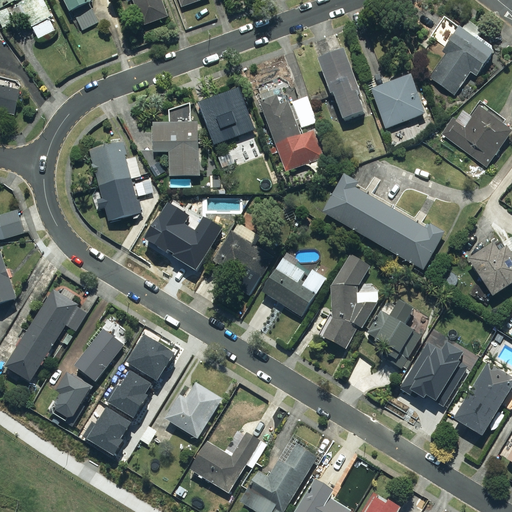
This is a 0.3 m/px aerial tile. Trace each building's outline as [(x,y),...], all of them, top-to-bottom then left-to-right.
[(30,18),(34,28),(54,18),(45,0),(0,0),(0,18),(5,30),(30,18)] [(66,0),(74,14),(75,13),(84,31),(101,23),(92,5),(95,4),(93,0),(66,0)] [(164,0),(134,0),(145,27),(171,18),(164,0)] [(180,0),(184,8),(207,0),(180,0)] [(52,21),(36,29),(41,39),(57,32),(52,21)] [(464,29),(463,28),(445,53),(448,55),(431,79),(456,97),(473,74),(480,78),(498,53),(479,40),(485,32),(470,21),(464,29)] [(349,52),(322,61),(334,97),(337,96),(346,121),(368,113),(362,96),(364,95),(349,52)] [(416,77),(375,91),(388,130),(429,116),(416,77)] [(0,112),(17,116),(23,91),(0,85),(0,112)] [(244,90),(202,105),(218,147),(259,131),(244,90)] [(263,104),(288,173),(326,159),(317,132),(304,137),(292,104),(284,106),(281,97),(263,104)] [(310,98),(294,103),(304,129),(319,123),(310,98)] [(456,119),(443,136),(489,169),(511,138),(511,129),(506,125),(509,122),(483,103),(472,117),(467,113),(460,122),(456,119)] [(202,124),(157,125),(157,155),(173,155),(173,178),(203,178),(202,124)] [(127,144),(93,153),(97,166),(95,167),(98,176),(99,175),(106,200),(104,201),(106,210),(108,210),(112,223),(145,214),(142,201),(140,202),(139,199),(148,196),(145,185),(154,183),(152,175),(143,177),(138,158),(129,160),(128,157),(130,156),(127,144)] [(348,176),(325,214),(426,272),(448,234),(434,225),(431,231),(359,190),(362,184),(348,176)] [(167,203),(146,237),(197,267),(222,227),(203,216),(194,230),(184,224),(189,216),(167,203)] [(26,234),(20,211),(3,216),(0,221),(0,225),(5,240),(26,234)] [(235,232),(216,263),(233,274),(239,264),(264,279),(277,258),(235,232)] [(472,261),(496,298),(511,288),(511,248),(503,253),(498,244),(472,261)] [(1,246),(0,246),(0,307),(20,301),(1,246)] [(335,319),(325,338),(349,351),(360,328),(364,330),(380,304),(360,305),(360,289),(373,268),(364,262),(354,256),(334,287),(335,319)] [(268,289),(265,294),(305,319),(329,280),(315,271),(307,284),(303,281),(307,274),(286,260),(279,271),(276,272),(274,275),(275,278),(273,282),(270,282),(267,286),(268,289)] [(56,291),(8,368),(10,370),(10,371),(20,377),(20,376),(34,384),(69,327),(78,333),(90,314),(80,308),(81,306),(74,302),(77,296),(66,290),(63,295),(56,291)] [(424,337),(384,312),(370,335),(398,352),(394,359),(397,361),(395,365),(404,370),(424,337)] [(127,346),(106,331),(78,368),(99,384),(127,346)] [(438,331),(406,382),(431,397),(445,375),(462,385),(480,356),(438,331)] [(143,334),(127,361),(157,380),(174,353),(143,334)] [(511,396),(511,376),(492,364),(458,421),(486,439),(511,396)] [(117,386),(107,402),(134,418),(148,395),(146,394),(151,385),(129,372),(120,387),(117,386)] [(74,376),(71,374),(60,393),(62,395),(57,403),(54,401),(48,410),(52,412),(51,414),(75,428),(79,420),(77,419),(95,389),(94,389),(95,387),(75,375),(74,376)] [(183,397),(168,421),(201,441),(226,400),(199,384),(188,401),(183,397)] [(105,408),(87,437),(114,454),(122,441),(120,440),(130,423),(105,408)] [(211,443),(193,472),(232,495),(249,466),(255,469),(269,445),(263,441),(249,433),(240,448),(233,444),(228,453),(211,443)] [(287,511),(320,458),(299,446),(287,465),(281,462),(271,479),(262,473),(243,504),(256,511),(287,511)] [(338,493),(319,481),(300,511),(354,511),(334,499),(338,493)] [(377,494),(365,511),(404,511),(405,510),(394,503),(392,507),(380,500),(382,497),(377,494)]
